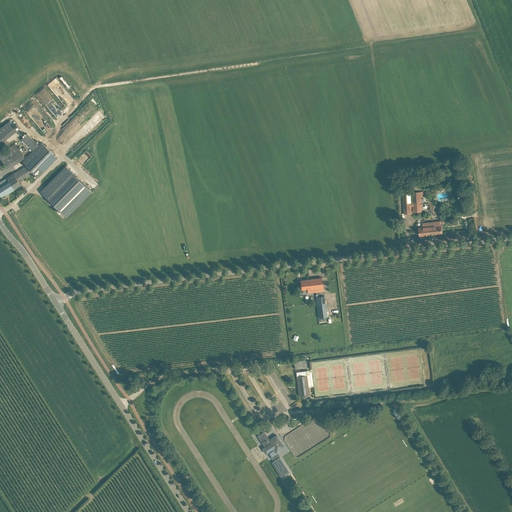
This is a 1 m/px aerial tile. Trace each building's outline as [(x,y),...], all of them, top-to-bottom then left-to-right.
[(70,85),(73,84),(67,72),(64,74),(70,85)] [(11,120),(0,127),(0,140),(2,142),(19,130),(11,120)] [(27,133),(21,139),(33,151),(39,145),(27,133)] [(39,145),(33,151),(22,162),(26,166),(14,173),(13,173),(6,178),(14,190),(21,185),(19,182),(34,173),(38,177),(57,158),(41,142),(39,145)] [(0,157),(8,169),(24,157),(15,144),(0,155),(0,157)] [(66,216),(91,191),(66,166),(41,191),(66,216)] [(0,186),(0,197),(5,194),(6,195),(14,190),(9,181),(0,186)] [(412,192),(413,203),(411,203),(410,194),(403,194),(404,214),(411,213),(411,206),(413,206),(413,212),(422,211),(421,197),(423,197),(423,191),(412,192)] [(418,227),(419,235),(442,233),(441,221),(422,223),(423,227),(418,227)] [(308,292),(323,290),(322,277),(300,280),(302,289),(308,288),(308,292)] [(316,297),(317,306),(326,305),(325,296),(316,297)] [(297,376),(299,396),(309,394),(307,375),(297,376)] [(264,431),(258,436),(264,446),(262,448),(266,453),(268,452),(273,459),(279,455),(276,451),(284,446),(277,435),(269,439),(264,431)] [(272,462),(281,477),(289,471),(280,457),(272,462)] [(289,476),(283,479),(288,489),(294,486),(289,476)]
